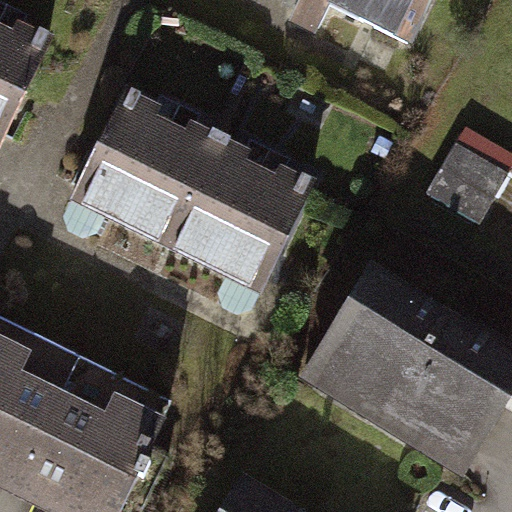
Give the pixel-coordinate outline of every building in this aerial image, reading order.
[(293,0),(288,12),(291,23),(303,28),(313,25),(324,3),(401,41),(421,0),(293,0)] [(0,121),(43,34),(34,30),(32,33),(13,24),(8,34),(0,30),(0,121)] [(88,231),(96,214),(225,276),(217,294),(221,305),(231,310),(242,307),(305,178),(296,174),(295,177),(276,168),(271,179),(234,161),(238,153),(221,145),(224,139),(206,130),(203,136),(187,128),(184,136),(146,118),(152,108),(133,99),(134,95),(125,91),(62,219),(66,230),(76,235),(88,231)] [(421,192),(474,222),(502,173),(450,143),(421,192)] [(313,381),(457,470),(511,381),(511,362),(366,272),(320,345),(331,352),(313,381)] [(110,511),(130,472),(137,476),(144,463),(136,459),(164,402),(0,321),(0,488),(48,511),(110,511)] [(284,511),(236,483),(218,511),(284,511)]
